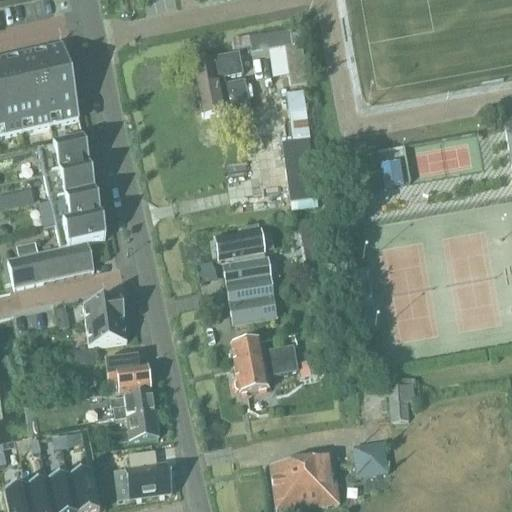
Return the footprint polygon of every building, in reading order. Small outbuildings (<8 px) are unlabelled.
[(250,58),(283,52),(289,91),(306,88),(300,49),(298,36),(290,37),(290,35),(216,47),(218,55),(249,50),(250,58)] [(0,140),(78,123),(61,48),(0,61),(0,140)] [(191,66),(202,121),(248,112),(243,85),(225,89),(224,82),(242,78),(238,58),(219,61),(191,66)] [(285,98),(292,145),(280,147),(288,206),(316,202),(301,96),(285,98)] [(511,169),(511,168),(511,115),(502,118),(511,169)] [(81,142),(36,152),(42,178),(87,168),(81,142)] [(87,168),(42,178),(48,204),(93,194),(87,168)] [(0,210),(33,207),(32,193),(0,196),(0,210)] [(93,194),(48,204),(54,230),(99,220),(93,194)] [(99,220),(54,230),(59,253),(86,247),(104,243),(99,220)] [(240,233),(241,238),(213,244),(217,266),(262,258),(257,229),(240,233)] [(59,253),(6,264),(13,293),(33,289),(29,268),(38,265),(88,254),(86,247),(59,253)] [(221,271),(226,301),(272,293),(266,261),(253,264),(221,271)] [(38,265),(29,268),(33,289),(43,286),(38,265)] [(272,293),(226,301),(231,331),(277,321),(272,293)] [(81,310),(84,331),(122,325),(119,304),(81,310)] [(122,325),(84,331),(87,352),(125,346),(122,325)] [(232,364),(234,375),(294,363),(292,351),(261,356),(258,345),(229,351),(230,354),(228,357),(229,362),(232,364)] [(70,356),(72,369),(97,365),(95,353),(70,356)] [(146,371),(137,372),(135,360),(104,364),(109,399),(149,394),(149,391),(150,389),(150,383),(147,381),(146,371)] [(294,363),(234,375),(236,385),(234,388),(235,393),(237,395),(238,398),(267,393),(265,381),(296,376),(294,363)] [(413,388),(387,391),(391,426),(408,424),(406,407),(414,406),(413,388)] [(113,426),(126,424),(154,420),(151,398),(108,404),(110,414),(115,413),(117,424),(113,425),(113,426)] [(154,420),(126,424),(127,435),(113,437),(114,448),(157,442),(154,420)] [(81,438),(66,440),(68,451),(82,449),(81,438)] [(66,440),(59,441),(61,453),(68,452),(68,451),(66,440)] [(59,441),(51,442),(53,454),(61,453),(59,441)] [(37,445),(29,446),(31,458),(39,456),(37,445)] [(387,475),(383,449),(351,453),(355,479),(387,475)] [(130,473),(123,474),(128,504),(170,498),(166,468),(155,470),(153,456),(128,460),(130,473)] [(331,460),(268,470),(274,511),(312,511),(338,508),(331,460)] [(66,475),(45,480),(51,511),(73,511),(67,483),(68,482),(67,475),(66,475)] [(68,482),(67,483),(73,511),(97,511),(89,478),(68,482)] [(33,482),(23,485),(29,511),(51,511),(45,480),(33,482)] [(29,511),(23,485),(1,490),(6,511),(29,511)]
